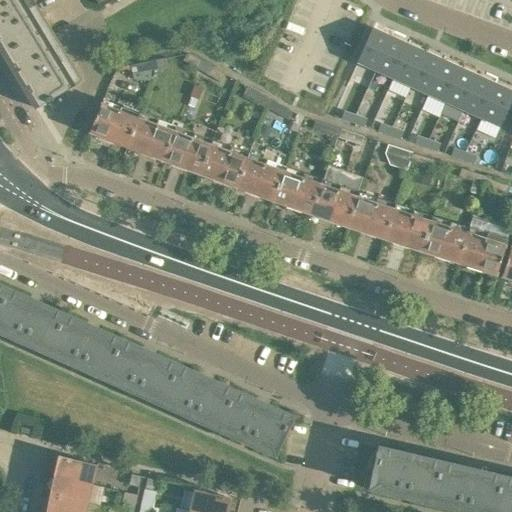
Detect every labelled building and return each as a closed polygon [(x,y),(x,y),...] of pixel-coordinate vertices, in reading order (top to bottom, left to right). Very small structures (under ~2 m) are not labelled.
[(21,0),(20,1),(19,0),(0,0),(0,50),(36,109),(49,101),(49,100),(81,81),(32,0),(21,0)] [(357,65),(375,73),(390,39),(372,31),(357,65)] [(375,73),(393,81),(408,47),(390,39),(375,73)] [(410,89),(425,55),(408,47),(393,81),(410,89)] [(182,61),(190,65),(194,58),(188,54),(186,55),(182,61)] [(410,89),(428,96),(443,62),(425,55),(410,89)] [(190,65),(198,70),(202,62),(194,58),(190,65)] [(158,65),(157,69),(165,68),(163,59),(157,60),(158,65)] [(150,71),(157,69),(155,61),(147,62),(148,71),(150,71)] [(148,71),(147,62),(138,64),(140,73),(148,71)] [(198,70),(205,74),(209,66),(202,62),(198,70)] [(460,70),(443,62),(428,96),(445,104),(460,70)] [(138,64),(130,66),(132,75),(140,73),(138,64)] [(212,78),(217,70),(209,66),(205,74),(212,78)] [(217,70),(212,78),(220,82),(224,74),(217,70)] [(460,70),(445,104),(463,112),(478,78),(460,70)] [(480,120),(496,86),(478,78),(463,112),(480,120)] [(194,84),(189,96),(197,99),(202,87),(194,84)] [(511,93),(496,86),(480,120),(500,129),(511,101),(511,93)] [(243,95),(250,99),(255,91),(247,87),(243,95)] [(262,95),(255,91),(250,99),(258,103),(262,95)] [(258,103),(265,108),(270,100),(262,95),(258,103)] [(277,104),(270,100),(265,108),(273,112),(277,104)] [(101,103),(88,134),(126,149),(138,118),(132,116),(101,103)] [(281,116),(285,108),(277,104),(273,112),(281,116)] [(285,108),(281,116),(288,120),(292,112),(285,108)] [(352,126),(355,119),(343,115),(341,122),(352,126)] [(138,118),(126,149),(150,158),(162,163),(174,132),(152,123),(138,118)] [(352,126),(364,130),(367,123),(355,119),(352,126)] [(312,130),(319,132),(322,123),(314,121),(312,130)] [(327,135),(330,126),(322,123),(319,132),(327,135)] [(335,138),(338,129),(330,126),(327,135),(335,138)] [(380,127),(377,134),(389,138),(391,131),(380,127)] [(347,131),(338,129),(335,138),(344,140),(347,131)] [(352,143),(355,134),(347,131),(344,140),(352,143)] [(401,142),(403,135),(391,131),(389,138),(401,142)] [(174,132),(162,163),(199,176),(211,145),(193,138),(174,132)] [(355,134),(352,143),(361,146),(363,137),(355,134)] [(428,143),(416,139),(414,146),(426,150),(428,143)] [(428,143),(426,150),(437,154),(440,147),(428,143)] [(396,147),(388,144),(384,153),(393,156),(396,147)] [(226,151),(211,145),(199,176),(235,190),(247,158),(249,152),(229,145),(226,151)] [(393,156),(401,159),(404,150),(396,147),(393,156)] [(412,152),(404,150),(401,159),(409,161),(412,152)] [(451,158),(462,162),(465,155),(453,151),(451,158)] [(412,152),(409,161),(417,164),(420,155),(412,152)] [(384,153),(390,163),(407,168),(409,161),(401,159),(393,156),(384,153)] [(428,158),(420,155),(417,164),(425,166),(428,158)] [(477,159),(465,155),(462,162),(474,166),(477,159)] [(247,158),(235,190),(272,203),(283,172),(276,169),(247,158)] [(434,169),(436,160),(428,158),(425,166),(434,169)] [(457,177),(466,180),(469,171),(460,168),(457,177)] [(475,183),(477,174),(469,171),(466,180),(475,183)] [(283,172),(272,203),(309,217),(321,181),(303,174),(302,178),(283,172)] [(475,183),(483,185),(486,176),(477,174),(475,183)] [(486,176),(483,185),(491,188),(494,179),(486,176)] [(491,188),(499,190),(502,181),(494,179),(491,188)] [(321,181),(309,217),(346,229),(356,197),(338,191),(339,187),(321,181)] [(509,184),(502,181),(499,190),(507,193),(509,184)] [(356,197),(346,229),(383,242),(394,209),(375,203),(376,200),(358,194),(356,197)] [(430,221),(431,218),(395,206),(394,209),(383,242),(420,253),(430,221)] [(430,221),(420,253),(458,266),(468,233),(448,227),(430,221)] [(468,233),(458,266),(474,271),(494,277),(509,229),(491,224),(486,239),(468,233)] [(511,247),(509,246),(499,279),(511,282),(511,247)] [(0,305),(0,333),(18,342),(35,303),(7,290),(0,305)] [(18,342),(46,354),(64,315),(35,303),(18,342)] [(46,354),(75,367),(92,328),(64,315),(46,354)] [(75,367),(103,380),(120,341),(92,328),(75,367)] [(103,380),(131,393),(149,354),(120,341),(103,380)] [(131,393),(160,405),(177,366),(149,354),(131,393)] [(160,405),(188,418),(206,379),(177,366),(160,405)] [(188,418),(216,431),(234,392),(206,379),(188,418)] [(216,431),(245,443),(262,404),(234,392),(216,431)] [(262,404),(245,443),(274,456),(288,426),(289,425),(290,422),(290,421),(291,417),(262,404)] [(21,428),(19,435),(29,438),(31,431),(21,428)] [(369,490),(402,498),(411,457),(379,449),(378,453),(377,453),(376,457),(377,458),(369,490)] [(55,477),(91,485),(93,479),(96,466),(59,457),(57,467),(55,477)] [(444,464),(411,457),(402,498),(434,506),(444,464)] [(434,506),(461,511),(467,511),(477,472),(444,464),(434,506)] [(501,511),(509,480),(477,472),(467,511),(501,511)] [(138,488),(141,477),(131,475),(128,485),(138,488)] [(91,485),(55,477),(51,496),(87,504),(91,485)] [(157,481),(156,481),(147,479),(144,489),(154,492),(157,481)] [(501,511),(511,511),(511,480),(509,480),(501,511)] [(189,511),(191,511),(225,511),(228,499),(194,490),(191,504),(189,511)] [(125,493),(121,510),(129,511),(133,511),(137,496),(125,493)] [(87,504),(51,496),(49,502),(47,511),(85,511),(86,510),(87,504)] [(152,501),(142,499),(139,511),(151,511),(154,501),(152,501)]
